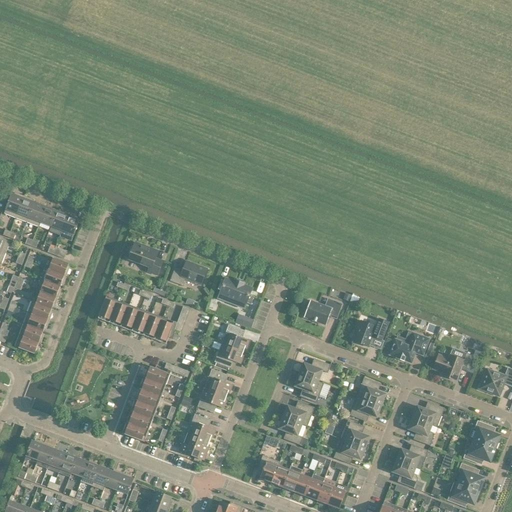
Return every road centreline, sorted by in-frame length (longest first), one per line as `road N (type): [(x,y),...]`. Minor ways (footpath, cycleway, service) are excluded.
road 1 (residential): [(0,174),(101,213),(47,358),(18,373)]
road 2 (residential): [(270,325),(284,282),(131,224)]
road 3 (residential): [(209,482),(270,325)]
road 4 (residential): [(105,446),(142,347),(97,330)]
road 5 (residential): [(359,511),(409,378)]
